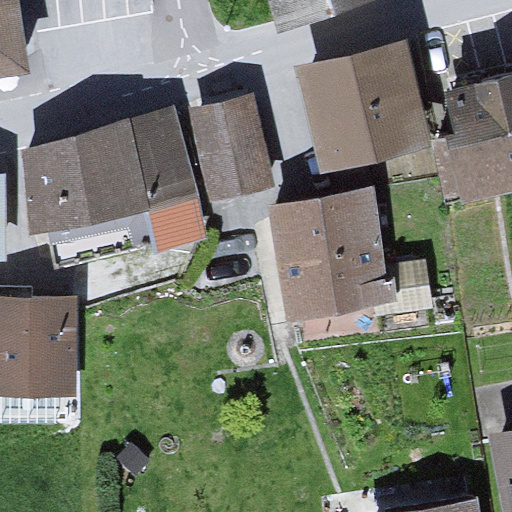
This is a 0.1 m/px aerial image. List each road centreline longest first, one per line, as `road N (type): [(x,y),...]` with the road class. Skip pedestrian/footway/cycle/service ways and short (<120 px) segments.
road 1 (residential): [(398,0),(178,66)]
road 2 (residential): [(0,109),(178,66)]
